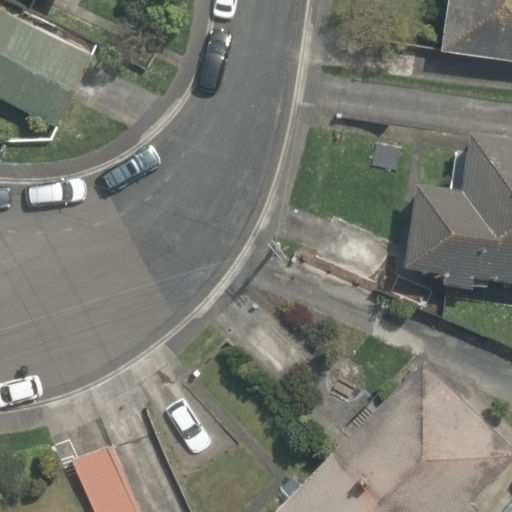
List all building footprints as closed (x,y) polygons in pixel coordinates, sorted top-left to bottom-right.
[(511,0),(441,0),(435,49),(511,59),(511,0)] [(90,55),(0,10),(0,99),(27,113),(22,122),(50,136),(90,55)] [(511,135),(469,129),(460,184),(414,177),(401,264),(441,270),(439,282),(473,287),(475,273),(511,278),(511,135)] [(474,511),(478,509),(467,499),(511,452),(511,442),(416,352),(263,511),(474,511)] [(108,442),(69,460),(93,511),(139,511),(140,511),(108,442)] [(511,511),(511,496),(497,511),(511,511)]
